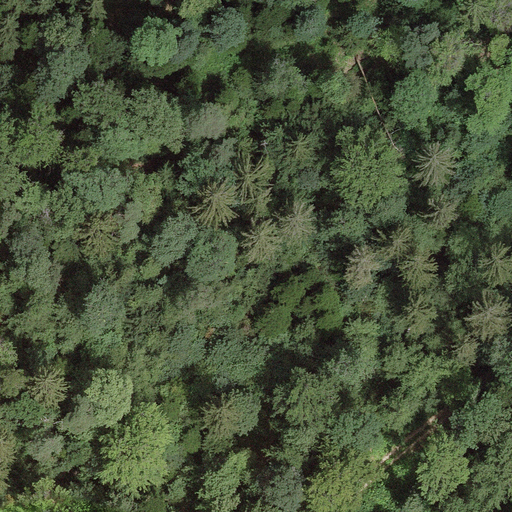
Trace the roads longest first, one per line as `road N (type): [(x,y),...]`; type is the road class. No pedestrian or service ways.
road 1 (track): [(475,0),(431,39),(227,148),(124,165),(0,160)]
road 2 (track): [(332,511),(511,363)]
